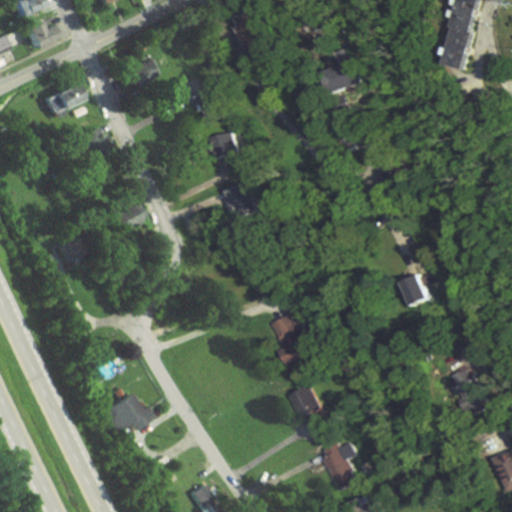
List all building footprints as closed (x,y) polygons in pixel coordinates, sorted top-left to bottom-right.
[(13,0),(7,3),(12,15),(41,3),(39,0),(13,0)] [(460,0),(445,64),(466,69),(474,31),(476,31),(483,0),(460,0)] [(248,50),(274,40),(263,8),(236,18),(248,50)] [(25,45),(55,35),(51,23),(37,28),(35,21),(19,26),(25,45)] [(325,72),(334,93),(362,81),(348,48),(338,52),(343,65),(325,72)] [(123,70),(130,86),(158,73),(150,57),(123,70)] [(80,98),(73,82),(39,96),(45,111),(80,98)] [(208,118),(225,110),(213,84),(197,92),(208,118)] [(79,133),(86,157),(106,151),(99,127),(79,133)] [(236,152),(231,132),(210,137),(215,157),(236,152)] [(372,185),(394,181),(390,160),(373,164),(374,168),(369,170),(372,185)] [(250,191),(241,193),(240,186),(227,189),(232,216),(254,211),(250,191)] [(140,219),(133,202),(107,214),(114,231),(140,219)] [(52,243),(58,261),(78,255),(72,237),(52,243)] [(408,305),(429,297),(425,286),(434,282),(430,270),(400,281),(408,305)] [(279,350),(285,364),(309,355),(292,314),(273,322),(284,348),(279,350)] [(452,374),(457,391),(462,389),(471,415),(486,410),(472,368),(452,374)] [(309,416),(321,411),(310,385),(290,394),(300,418),(309,415),(309,416)] [(110,432),(124,424),(128,429),(149,417),(143,405),(136,409),(127,393),(98,410),(110,432)] [(357,455),(350,442),(334,449),(337,455),(328,460),(342,487),(358,479),(348,460),(357,455)] [(511,449),(494,455),(504,491),(511,488),(511,449)] [(213,502),(200,484),(187,494),(200,511),(213,502)] [(355,511),(379,511),(374,502),(355,510),(355,511)]
